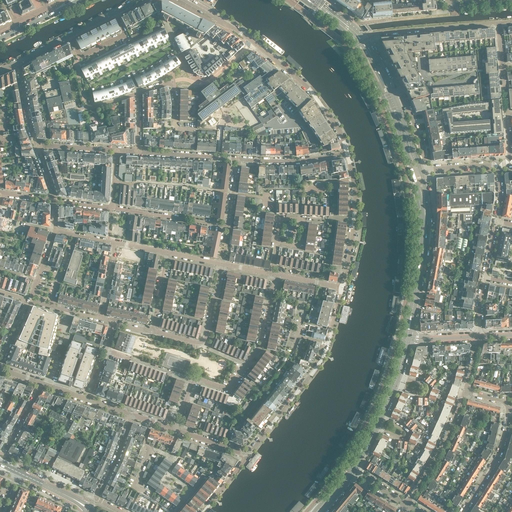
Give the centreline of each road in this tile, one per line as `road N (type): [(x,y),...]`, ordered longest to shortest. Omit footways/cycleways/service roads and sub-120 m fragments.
road 1 (residential): [(346,153),(313,94),(228,23),(187,0)]
road 2 (residential): [(194,378),(229,390),(260,351),(273,274)]
road 3 (residential): [(342,287),(354,211),(346,153)]
road 4 (residential): [(247,454),(326,344)]
road 5 (residential): [(498,22),(364,38)]
road 6 (secondary): [(304,0),(355,44),(385,103)]
road 7 (secondary): [(406,337),(424,211)]
road 8 (residential): [(406,505),(464,392)]
road 9 (residential): [(132,415),(96,498),(128,511)]
